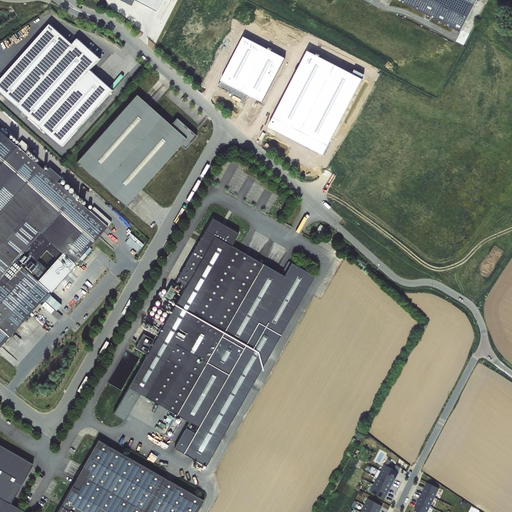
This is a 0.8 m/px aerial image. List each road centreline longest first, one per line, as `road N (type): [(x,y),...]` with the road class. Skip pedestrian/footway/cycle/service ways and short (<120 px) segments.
road 1 (unclassified): [(226,124),(58,416),(37,420),(0,391)]
road 2 (unknown): [(293,235),(318,253),(323,269),(205,480)]
road 3 (unknown): [(220,192),(211,192),(83,414)]
road 4 (residential): [(336,225),(397,279),(431,282),(470,304),(485,348)]
road 5 (unknown): [(124,257),(118,222),(0,115)]
road 6 (residential): [(485,348),(395,511)]
road 7 (unclassified): [(84,13),(114,25),(226,124)]
road 8 (unknown): [(134,41),(116,61),(53,24),(0,58)]
road 9 (unclassified): [(226,124),(336,225)]
road 10 (unknown): [(83,414),(205,480)]
